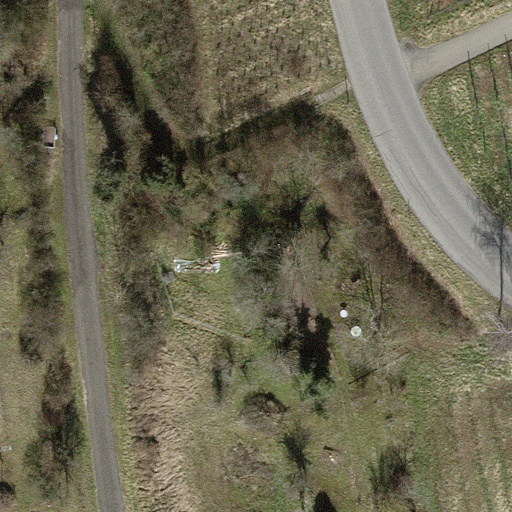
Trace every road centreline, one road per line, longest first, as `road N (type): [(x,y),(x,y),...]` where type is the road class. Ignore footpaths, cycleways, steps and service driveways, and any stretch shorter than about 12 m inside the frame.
road 1 (track): [(132,511),(62,0)]
road 2 (tertiary): [(359,0),(416,176),(511,284)]
